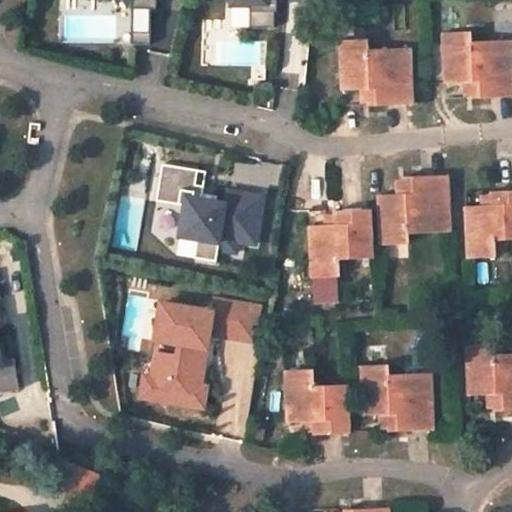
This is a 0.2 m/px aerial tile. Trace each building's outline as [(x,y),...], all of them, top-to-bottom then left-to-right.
[(133,0),(133,8),(157,8),(157,0),(133,0)] [(232,0),(233,6),(251,6),(251,27),(276,27),(276,0),(232,0)] [(151,44),(151,27),(133,26),(132,44),(151,44)] [(444,33),(448,82),(464,82),(474,82),(475,94),(475,98),(511,96),(511,39),(472,41),(471,32),(444,33)] [(368,39),(341,40),(344,89),(360,89),(369,88),(370,102),(370,105),(412,104),(408,46),(368,47),(368,39)] [(464,82),(465,95),(475,94),(474,82),(464,82)] [(360,89),(361,102),(370,102),(369,88),(360,89)] [(256,244),(264,196),(227,190),(226,197),(225,204),(202,200),(203,193),(204,186),(196,185),(198,170),(163,164),(158,191),(180,194),(179,204),(185,205),(180,236),(198,239),(194,258),(216,261),(218,249),(236,252),(238,241),(256,244)] [(196,185),(204,186),(206,171),(198,170),(196,185)] [(409,234),(453,232),(450,173),(404,176),(405,181),(406,194),(398,194),(379,195),(382,245),(410,242),(409,234)] [(405,181),(397,181),(398,194),(406,194),(405,181)] [(511,239),(511,190),(493,191),(494,195),(495,204),(483,205),(468,206),(470,257),(495,255),(495,241),(511,239)] [(180,194),(158,191),(157,200),(179,204),(180,194)] [(225,204),(226,197),(203,193),(202,200),(225,204)] [(494,195),(483,195),(483,205),(495,204),(494,195)] [(372,259),(369,209),(335,211),(336,213),(336,224),(326,224),(310,225),(314,277),(340,276),(339,261),(372,259)] [(336,213),(326,214),(326,224),(336,224),(336,213)] [(253,341),(258,306),(214,299),(212,311),(161,303),(154,339),(157,340),(178,343),(176,356),(155,353),(151,377),(166,379),(163,400),(189,405),(193,384),(199,385),(208,333),(253,341)] [(0,390),(13,389),(9,361),(1,362),(0,355),(0,314),(1,314),(4,314),(3,310),(0,311),(0,310),(0,390)] [(178,343),(157,340),(155,353),(176,356),(178,343)] [(511,409),(511,352),(495,353),(495,343),(470,344),(471,394),(488,394),(495,394),(496,407),(496,410),(511,409)] [(434,429),(430,371),(390,372),(389,365),(363,365),(364,415),(382,415),(390,415),(390,427),(391,430),(434,429)] [(313,368),(288,370),(290,423),(305,422),(316,422),(316,431),(317,434),(349,433),(346,384),(315,385),(313,368)] [(166,379),(151,377),(143,375),(141,396),(163,400),(166,379)] [(193,384),(189,405),(203,407),(206,386),(199,385),(193,384)] [(382,415),(382,427),(390,427),(390,415),(382,415)] [(305,422),(306,431),(316,431),(316,422),(305,422)] [(90,473),(64,463),(57,481),(82,491),(90,473)]
